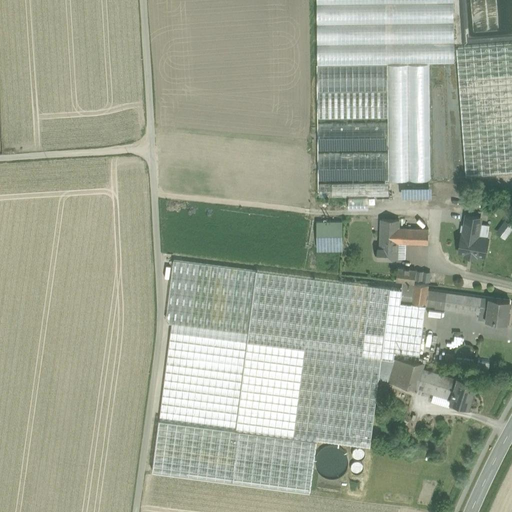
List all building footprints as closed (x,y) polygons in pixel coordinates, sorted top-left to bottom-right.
[(316,0),(317,65),(388,64),(430,63),(453,63),(451,0),(316,0)] [(511,44),(456,48),(466,176),(511,172),(511,44)] [(430,63),(388,64),(388,90),(388,92),(388,119),(388,123),(389,150),(389,153),(389,181),(431,181),(430,63)] [(317,65),(318,91),(388,90),(388,64),(317,65)] [(317,93),(318,120),(388,119),(388,92),(317,93)] [(318,124),(318,151),(389,150),(388,123),(318,124)] [(319,182),(389,181),(389,153),(319,154),(319,182)] [(389,184),(332,185),(332,198),(389,198),(389,184)] [(332,198),(332,185),(319,185),(319,199),(326,198),(326,201),(329,201),(329,198),(332,198)] [(399,197),(427,197),(427,185),(400,185),(399,197)] [(372,199),(351,199),(352,210),(372,209),(372,199)] [(480,217),(467,215),(463,235),(462,234),(459,251),(466,252),(465,255),(475,257),(476,254),(485,256),(488,239),(477,237),(480,217)] [(399,221),(382,220),(381,241),(398,241),(398,228),(399,221)] [(495,231),(504,238),(511,227),(503,220),(495,231)] [(318,248),(345,248),(345,222),(318,222),(318,248)] [(398,241),(398,243),(406,243),(428,244),(429,230),(398,228),(398,241)] [(398,241),(381,241),(381,249),(378,249),(377,259),(397,259),(398,243),(398,241)] [(406,243),(398,243),(397,259),(405,260),(406,243)] [(256,270),(173,260),(166,318),(169,322),(172,323),(248,333),(256,270)] [(417,271),(398,268),(396,280),(402,281),(415,283),(417,271)] [(391,287),(256,270),(248,333),(236,428),(370,445),(382,357),(391,287)] [(415,283),(402,281),(401,289),(400,301),(412,303),(425,305),(428,290),(428,284),(415,283)] [(412,303),(400,301),(401,289),(391,287),(382,357),(394,358),(395,351),(420,354),(426,305),(425,305),(412,303)] [(481,297),(428,290),(425,305),(426,305),(435,306),(435,307),(479,313),(481,297)] [(510,301),(481,297),(479,313),(478,319),(486,320),(507,323),(510,301)] [(248,333),(172,323),(160,418),(236,428),(248,333)] [(425,362),(394,358),(388,380),(417,389),(423,368),(425,362)] [(423,368),(417,389),(431,393),(437,372),(423,368)] [(457,378),(437,372),(431,393),(451,399),(450,402),(468,408),(473,393),(474,393),(477,383),(457,377),(457,378)]
